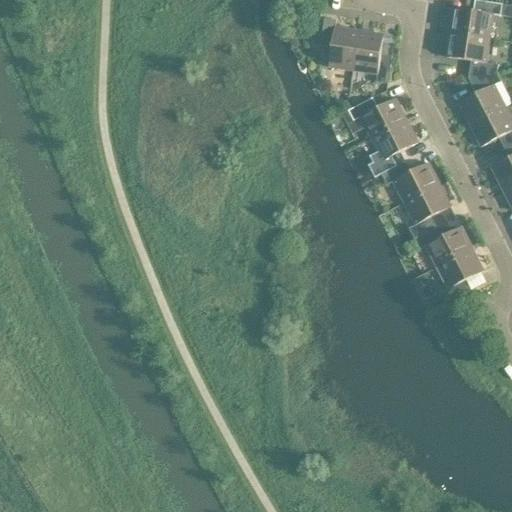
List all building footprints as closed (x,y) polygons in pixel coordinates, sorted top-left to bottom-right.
[(450,33),(489,39),(493,15),(500,16),(502,4),(475,0),(473,12),(453,9),(450,33)] [(496,32),(511,33),(511,16),(505,16),(505,26),(496,25),(496,32)] [(353,71),(359,32),(335,28),(336,20),(324,19),(320,46),(332,48),(329,67),(353,71)] [(359,32),(353,71),(377,75),(376,82),(388,84),(392,57),(380,55),(383,35),(359,32)] [(489,39),(450,33),(446,58),(471,61),(468,79),(496,74),(498,65),(485,63),(489,39)] [(498,58),(511,59),(511,46),(499,45),(498,58)] [(496,74),(468,79),(476,94),(458,104),(470,126),(505,107),(494,86),(501,82),(496,74)] [(371,140),(407,121),(395,99),(378,108),(372,98),(348,111),(353,121),(360,118),(371,140)] [(511,121),(505,107),(470,126),(481,148),(499,138),(504,149),(511,144),(511,121)] [(418,143),(407,121),(371,140),(382,161),(376,165),(381,175),(405,162),(400,152),(418,143)] [(511,144),(504,149),(509,159),(491,168),(502,190),(511,184),(511,144)] [(411,173),(405,162),(381,175),(386,186),(393,182),(404,204),(440,185),(428,163),(411,173)] [(511,184),(502,190),(511,208),(511,184)] [(440,185),(404,204),(415,225),(408,229),(414,239),(438,227),(433,216),(451,207),(440,185)] [(438,227),(414,239),(419,250),(426,246),(437,268),(472,249),(461,228),(443,237),(438,227)] [(472,249),(437,268),(448,289),(441,293),(447,303),(471,291),(466,281),(484,271),(472,249)]
